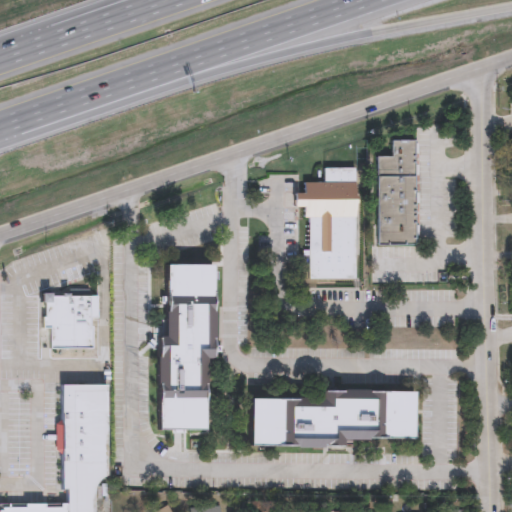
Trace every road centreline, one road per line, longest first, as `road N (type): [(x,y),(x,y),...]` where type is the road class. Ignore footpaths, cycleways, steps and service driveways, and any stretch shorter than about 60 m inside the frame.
road 1 (secondary): [(0,237),(511,60)]
road 2 (motorway): [(0,142),(201,75),(511,7)]
road 3 (tertiary): [(486,70),(495,511)]
road 4 (motorway): [(0,125),(361,0)]
road 5 (motorway): [(168,0),(0,56)]
